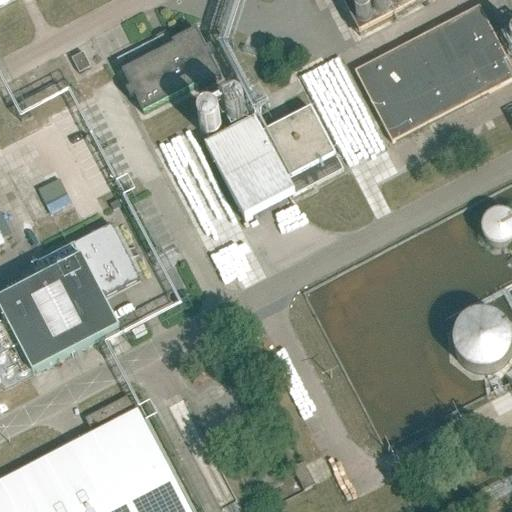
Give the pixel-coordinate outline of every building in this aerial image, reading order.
[(0,0),(0,9),(17,0),(0,0)] [(341,0),(360,36),(430,0),(341,0)] [(393,145),(511,82),(511,71),(480,9),(356,74),(393,145)] [(206,52),(196,32),(172,45),(174,48),(123,75),(131,91),(127,93),(132,102),(136,100),(144,116),(196,89),(197,93),(221,80),(211,61),(215,58),(211,50),(206,52)] [(81,75),(91,70),(84,56),(73,62),(81,75)] [(317,83),(352,156),(379,143),(344,70),(317,83)] [(344,172),(311,110),(263,136),(255,121),(205,147),(246,224),(344,172)] [(483,238),(484,239),(484,241),(485,242),(487,245),(488,246),(489,247),(492,249),(495,250),(498,251),(502,251),(503,251),(505,250),(508,249),(509,249),(511,248),(511,246),(511,217),(509,216),(506,215),(505,214),(502,214),(500,214),(497,214),(495,215),(492,216),(489,218),(488,219),(487,220),(486,221),(485,222),(484,224),(483,227),(483,228),(482,230),(482,231),(482,233),(482,235),(483,236),(483,238)] [(0,220),(0,245),(10,241),(0,220)] [(223,223),(225,243),(237,242),(234,221),(223,223)] [(213,222),(194,232),(207,257),(226,247),(213,222)] [(0,312),(34,378),(120,333),(104,302),(141,282),(112,228),(33,270),(40,284),(0,304),(0,312)] [(493,374),(495,373),(500,371),(502,369),(504,367),(507,364),(509,361),(510,359),(511,357),(511,354),(511,336),(511,337),(511,334),(510,332),(509,330),(507,328),(506,326),(504,324),(500,321),(495,318),(493,317),(488,316),(485,316),(482,316),(480,316),(477,317),(475,317),(472,318),(470,319),(468,321),(466,322),(464,324),(462,326),(460,328),(459,330),(458,332),(456,334),(456,337),(455,339),(454,342),(454,344),(454,347),(454,349),(455,352),(456,354),(456,357),(458,359),(459,361),(460,364),(462,366),(464,367),(466,369),(468,371),(470,372),(472,373),(475,374),(477,374),(480,375),(483,375),(485,375),(488,375),(490,374),(493,374)] [(223,427),(240,421),(224,375),(207,381),(223,427)] [(0,511),(189,511),(130,398),(86,421),(94,436),(0,485),(0,511)]
